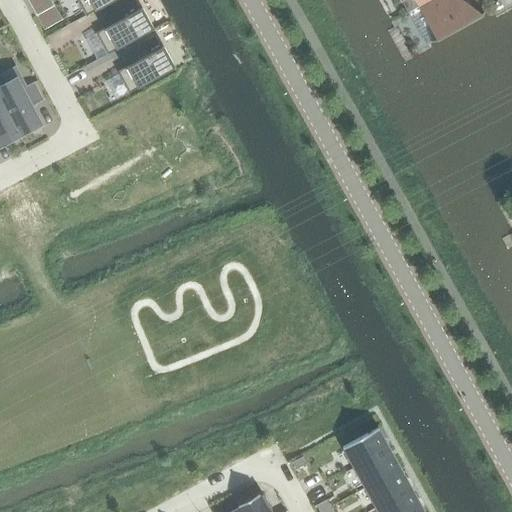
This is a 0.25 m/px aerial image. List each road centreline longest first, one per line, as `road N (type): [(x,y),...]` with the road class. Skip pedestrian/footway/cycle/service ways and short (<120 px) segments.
road 1 (residential): [(511,470),(249,0)]
road 2 (residential): [(0,175),(80,131),(8,0)]
road 3 (residential): [(177,511),(255,470),(276,474),(297,511)]
